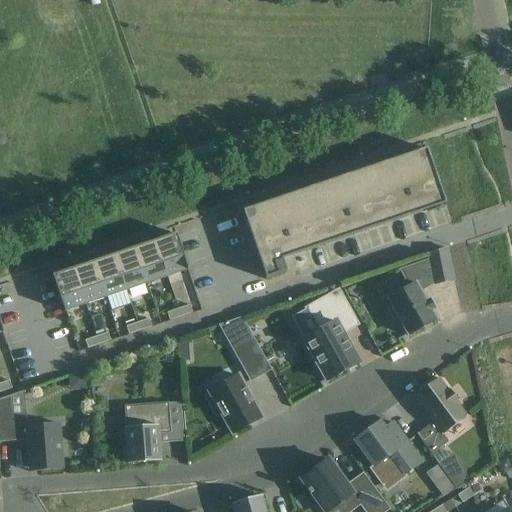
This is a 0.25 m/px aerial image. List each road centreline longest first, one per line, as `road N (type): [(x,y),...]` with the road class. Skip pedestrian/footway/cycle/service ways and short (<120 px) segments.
road 1 (residential): [(51,376),(511,214)]
road 2 (residential): [(249,468),(473,328),(511,322)]
road 3 (residential): [(24,511),(20,493),(31,488),(249,468)]
